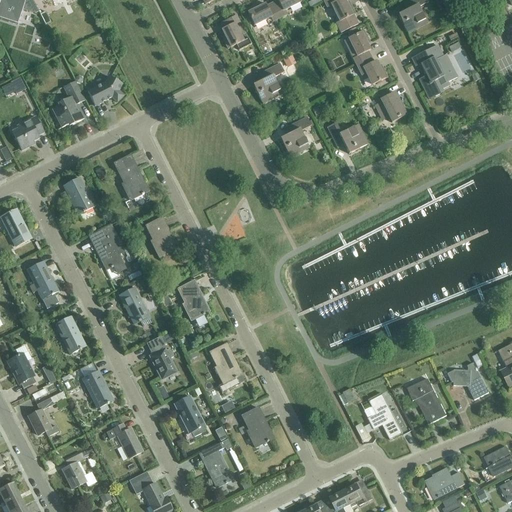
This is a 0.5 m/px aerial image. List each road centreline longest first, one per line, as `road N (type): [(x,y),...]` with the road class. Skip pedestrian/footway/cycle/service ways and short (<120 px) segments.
road 1 (residential): [(318,481),(138,123)]
road 2 (residential): [(192,511),(26,180)]
road 3 (residential): [(442,147),(336,192),(295,193),(272,177),(220,83)]
road 4 (residential): [(442,147),(367,0)]
road 5 (residential): [(386,474),(511,424)]
road 6 (residential): [(26,180),(138,123)]
